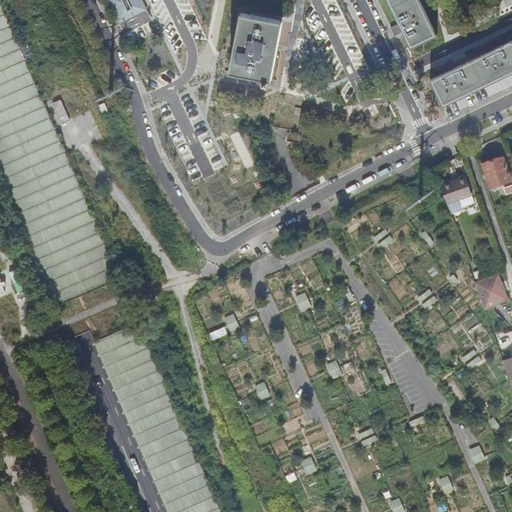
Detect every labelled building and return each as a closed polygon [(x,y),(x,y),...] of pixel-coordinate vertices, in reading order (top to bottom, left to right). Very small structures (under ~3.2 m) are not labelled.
[(109,0),(121,22),(146,10),(141,0),(109,0)] [(385,0),(397,24),(391,26),(392,30),(394,35),(401,32),(409,49),(414,47),(436,36),(418,0),(385,0)] [(229,71),(228,74),(270,83),(281,24),(239,15),(236,35),(229,71)] [(511,41),(497,49),(494,43),(490,41),(486,47),(488,53),(454,69),(452,64),(448,61),(444,67),(447,73),(430,82),(442,108),(511,74),(511,41)] [(61,99),(55,102),(63,120),(69,118),(61,99)] [(320,113),(296,108),(295,115),(302,116),(303,113),(320,117),(320,113)] [(285,134),(284,142),(299,144),(300,136),(285,134)] [(511,180),(505,159),(483,166),(490,190),(511,182),(511,180)] [(249,160),(235,166),(245,189),(259,184),(249,160)] [(454,184),(441,189),(448,209),(452,217),(463,213),(462,210),(475,206),(466,180),(459,182),(459,184),(454,185),(454,184)] [(509,304),(506,294),(501,296),(498,287),(502,286),(499,277),(476,286),(485,312),(509,304)] [(305,293),(296,297),(303,311),(312,307),(305,293)] [(233,314),(225,318),(231,332),(240,328),(233,314)] [(336,361),(327,365),(334,379),(343,375),(336,361)] [(503,363),(511,387),(511,361),(510,361),(503,363)] [(263,381),(254,385),(261,399),(270,395),(263,381)] [(479,445),(470,449),(476,463),(485,459),(479,445)] [(311,457),(302,461),(308,475),(317,470),(311,457)] [(447,476),(438,480),(445,494),(454,489),(447,476)] [(398,497),(390,501),(394,511),(403,511),(405,511),(398,497)]
